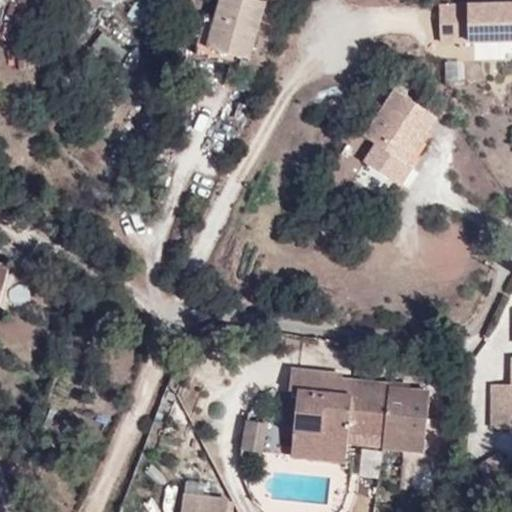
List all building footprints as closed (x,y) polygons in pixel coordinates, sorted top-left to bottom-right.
[(265,1),(262,0),(220,0),(207,47),(249,58),(265,1)] [(511,0),(443,2),(444,44),(472,43),(473,58),(511,57),(511,0)] [(420,129),(427,133),(437,117),(396,89),(363,136),(399,160),(420,129)] [(406,164),(427,133),(420,129),(399,160),(406,164)] [(341,387),(342,379),(342,375),(291,369),(288,390),(299,392),(290,455),(344,462),(347,434),(348,425),(384,429),(382,438),(381,447),(423,450),(429,392),(388,387),(389,384),(354,380),(353,388),(341,387)] [(354,380),(342,379),(341,387),(353,388),(354,380)] [(511,384),(491,384),(492,428),(511,428),(511,421),(511,384)] [(348,425),(347,434),(382,438),(384,429),(348,425)] [(247,458),(267,460),(270,430),(250,428),(247,458)] [(227,511),(229,500),(184,494),(181,511),(227,511)]
